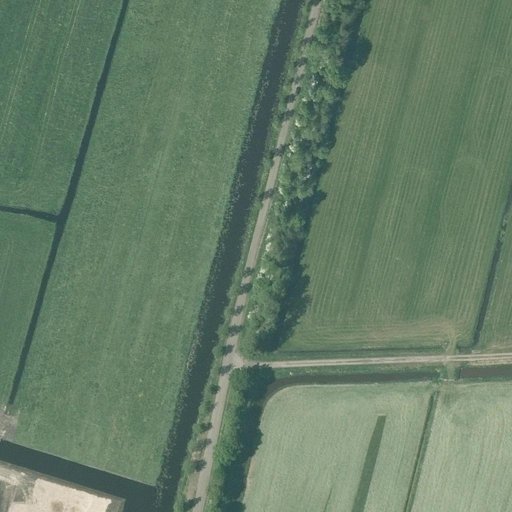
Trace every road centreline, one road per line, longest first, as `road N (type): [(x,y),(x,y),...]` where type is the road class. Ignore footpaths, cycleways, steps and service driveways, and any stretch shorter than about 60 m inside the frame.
road 1 (unclassified): [(317,0),(196,511)]
road 2 (track): [(511,356),(226,366)]
